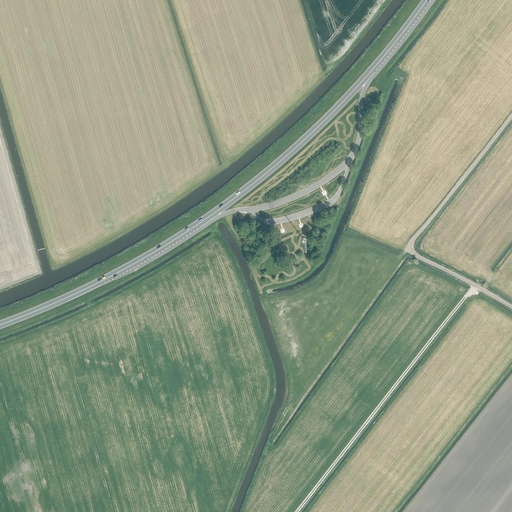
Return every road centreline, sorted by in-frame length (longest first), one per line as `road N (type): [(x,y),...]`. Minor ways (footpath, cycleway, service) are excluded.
road 1 (track): [(511,307),(411,249),(511,115)]
road 2 (trunk): [(0,324),(126,268),(207,218)]
road 3 (trunk): [(207,218),(365,77)]
